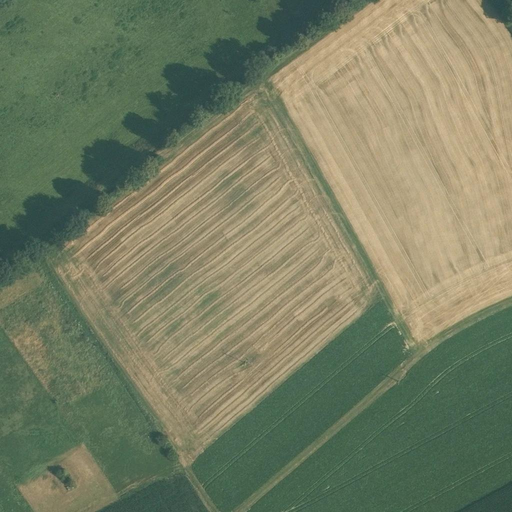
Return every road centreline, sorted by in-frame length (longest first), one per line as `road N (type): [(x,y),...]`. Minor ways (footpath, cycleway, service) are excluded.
road 1 (track): [(359,0),(0,279)]
road 2 (track): [(263,76),(418,356)]
road 3 (track): [(214,511),(39,250)]
road 4 (track): [(239,511),(418,356)]
